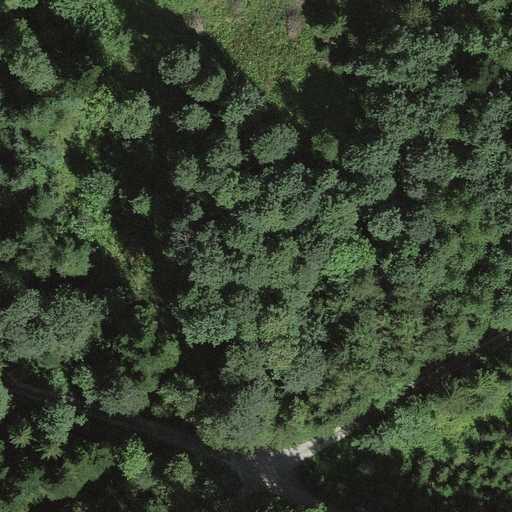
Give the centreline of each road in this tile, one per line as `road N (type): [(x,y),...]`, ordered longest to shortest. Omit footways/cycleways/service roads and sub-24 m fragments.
road 1 (track): [(354,511),(0,379)]
road 2 (track): [(197,511),(511,335)]
